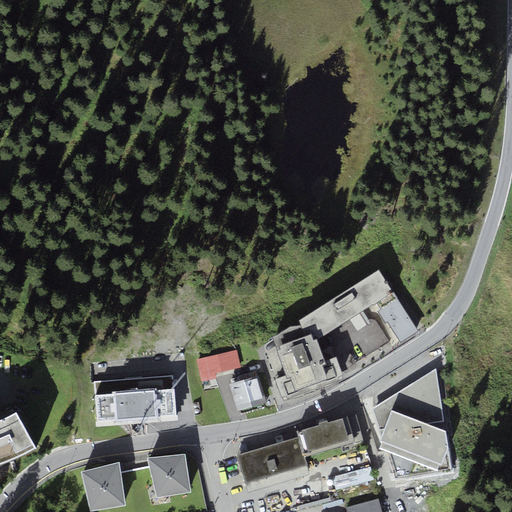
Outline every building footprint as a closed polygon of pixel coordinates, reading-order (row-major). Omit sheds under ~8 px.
[(379,269),(299,320),(301,324),(305,336),(311,333),(314,340),(316,338),(372,303),(373,304),(375,302),(393,292),(379,269)] [(406,311),(393,292),(375,302),(380,309),(377,311),(385,323),(388,322),(401,342),(419,331),(406,311)] [(305,336),(301,324),(291,326),(273,335),(279,344),(280,349),(278,350),(286,375),(277,379),(284,400),(343,379),(341,375),(343,374),(336,356),(334,356),(332,350),(333,349),(331,346),(321,351),(316,338),(314,340),(311,333),(305,336)] [(236,350),(197,359),(201,381),(216,378),(215,373),(240,368),(236,350)] [(451,471),(436,369),(373,408),(381,437),(380,440),(382,441),(380,447),(386,448),(394,480),(451,471)] [(173,376),(93,381),(96,421),(175,415),(173,376)] [(267,402),(258,376),(229,385),(238,412),(267,402)] [(0,462),(7,459),(20,454),(35,446),(17,412),(12,414),(4,419),(0,420),(0,462)] [(302,430),(308,451),(349,439),(343,418),(327,422),(327,420),(319,422),(320,425),(302,430)] [(310,474),(299,437),(236,455),(247,492),(310,474)] [(186,453),(147,457),(156,497),(191,492),(186,453)] [(119,462),(81,471),(90,510),(125,505),(119,462)] [(336,493),(376,481),(372,467),(332,479),(336,493)] [(346,506),(347,511),(381,511),(378,498),(346,506)]
